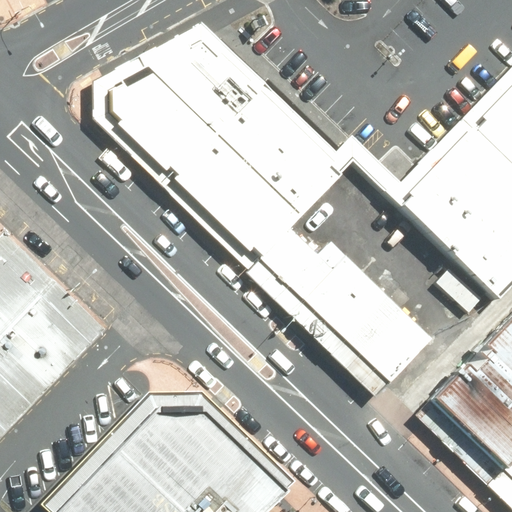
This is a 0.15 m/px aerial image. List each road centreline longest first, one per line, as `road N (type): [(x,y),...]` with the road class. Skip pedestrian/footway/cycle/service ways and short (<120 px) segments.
road 1 (primary): [(9,83),(448,511)]
road 2 (primary): [(372,511),(0,146)]
road 3 (residential): [(148,0),(9,83)]
